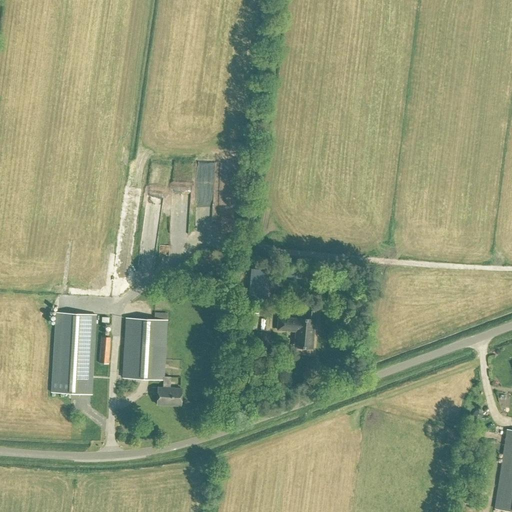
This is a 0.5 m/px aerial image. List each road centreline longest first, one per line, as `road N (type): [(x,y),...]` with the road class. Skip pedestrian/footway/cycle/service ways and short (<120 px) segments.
road 1 (unclassified): [(0,452),(121,455),(180,446),(511,327)]
road 2 (track): [(218,233),(249,235),(272,251),(511,270)]
